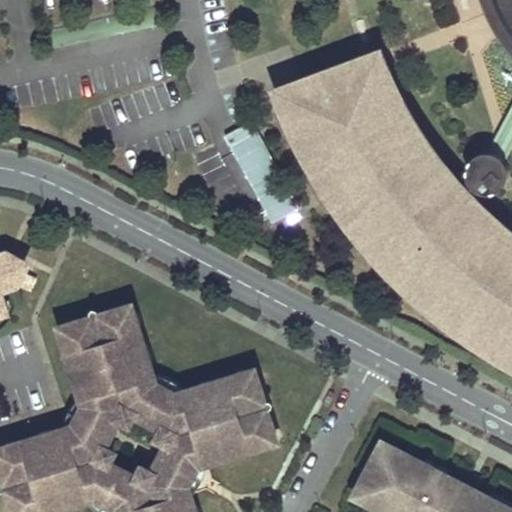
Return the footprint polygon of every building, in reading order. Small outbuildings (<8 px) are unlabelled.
[(485,0),(488,8),(496,26),(506,43),(511,49),(511,25),(509,21),(502,4),(500,0),(485,0)] [(511,0),(500,0),(502,4),(509,21),(511,25),(511,0)] [(511,227),(479,196),(466,183),(432,141),(399,88),(383,53),(283,91),(290,110),(337,91),(347,94),(352,84),(376,75),(392,110),(423,159),(460,203),(501,244),(511,251),(511,227)] [(347,94),(337,91),(290,110),(306,143),(344,205),(390,262),(442,312),(501,355),(511,361),(511,251),(501,244),(460,203),(423,159),(392,110),(376,75),(352,84),(347,94)] [(511,156),(511,113),(492,152),(497,153),(502,155),(506,158),(509,162),(511,156)] [(269,223),(297,209),(252,120),(224,135),(269,223)] [(497,153),(492,152),(486,153),(481,155),(477,158),(473,162),(471,167),(470,172),(470,177),(471,180),(472,183),(475,187),(479,191),(482,193),(488,195),(499,193),(504,191),(508,187),(511,183),(511,178),(511,169),(511,167),(509,162),(506,158),(502,155),(497,153)] [(472,183),(471,180),(466,183),(479,196),(482,193),(479,191),(475,187),(472,183)] [(0,310),(8,308),(2,291),(17,286),(26,269),(24,263),(18,259),(12,261),(6,258),(0,261),(0,259),(0,310)] [(132,322),(126,303),(99,311),(102,319),(94,321),(92,314),(61,323),(67,342),(65,348),(68,360),(74,363),(79,378),(76,384),(83,407),(102,416),(106,409),(122,417),(129,421),(134,412),(158,425),(155,434),(170,442),(182,449),(180,453),(201,464),(220,459),(221,453),(236,449),(241,452),(258,446),(261,440),(280,435),(271,408),(260,411),(258,404),(269,401),(260,371),(240,378),(234,374),(220,378),(217,385),(202,389),(195,386),(178,392),(176,395),(154,383),(155,381),(149,362),(144,361),(139,344),(142,340),(137,323),(132,322)] [(99,311),(98,309),(94,308),(91,311),(92,314),(94,321),(102,319),(99,311)] [(271,400),(269,401),(258,404),(260,411),(271,408),(274,407),(275,403),(271,400)] [(102,416),(83,407),(73,427),(92,437),(89,443),(105,451),(122,417),(106,409),(102,416)] [(89,443),(92,437),(73,427),(53,430),(48,438),(34,442),(29,438),(14,443),(11,450),(0,452),(0,475),(2,483),(9,481),(11,488),(5,490),(11,511),(44,511),(54,509),(56,505),(68,500),(75,503),(91,498),(94,493),(116,504),(114,508),(115,511),(189,511),(192,506),(187,490),(166,478),(163,484),(151,477),(136,469),(131,479),(107,465),(111,455),(105,451),(89,443)] [(511,511),(511,509),(489,497),(490,495),(479,489),(471,504),(451,493),(458,479),(447,473),(446,475),(423,463),(425,459),(391,441),(386,451),(378,466),(371,463),(359,484),(368,488),(363,497),(393,511),(395,511),(396,511),(511,511)] [(187,490),(201,464),(180,453),(182,449),(170,442),(151,477),(163,484),(166,478),(187,490)] [(371,463),(378,466),(386,451),(378,448),(371,463)] [(446,475),(447,473),(449,468),(427,456),(425,459),(423,463),(446,475)] [(471,504),(479,489),(458,479),(451,493),(471,504)] [(11,488),(9,481),(2,483),(0,484),(0,488),(2,491),(5,490),(11,488)] [(359,484),(355,492),(363,497),(368,488),(359,484)] [(511,509),(511,501),(492,491),(490,495),(489,497),(511,509)]
